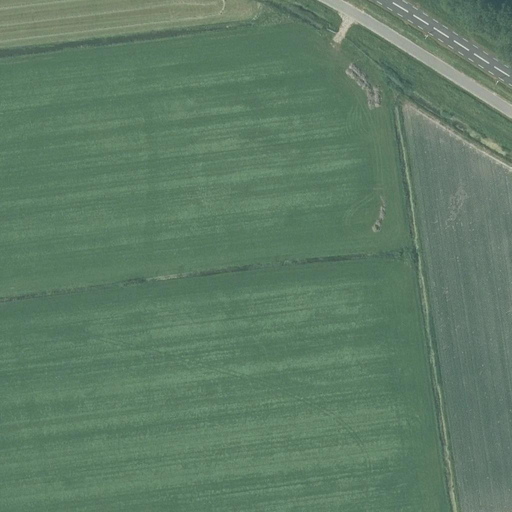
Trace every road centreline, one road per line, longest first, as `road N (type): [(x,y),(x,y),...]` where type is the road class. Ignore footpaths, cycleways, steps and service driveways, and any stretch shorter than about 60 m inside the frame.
road 1 (unclassified): [(330,0),(511,112)]
road 2 (primary): [(511,76),(390,0)]
